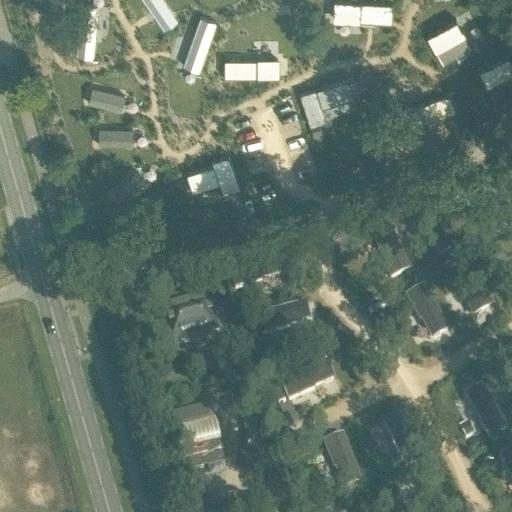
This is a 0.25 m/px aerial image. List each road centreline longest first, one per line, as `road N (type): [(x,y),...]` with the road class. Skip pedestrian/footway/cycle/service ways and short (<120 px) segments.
road 1 (primary): [(108,511),(0,132)]
road 2 (track): [(246,454),(406,381),(454,444),(477,511)]
road 3 (track): [(320,215),(327,267),(406,381)]
